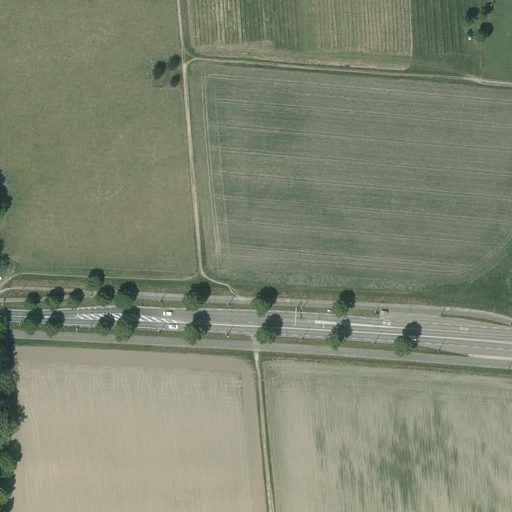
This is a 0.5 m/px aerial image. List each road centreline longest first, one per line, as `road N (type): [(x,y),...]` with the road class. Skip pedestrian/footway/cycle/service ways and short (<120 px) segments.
road 1 (primary): [(0,316),(511,349)]
road 2 (primary): [(511,336),(179,312),(0,316)]
road 3 (track): [(182,57),(511,84)]
